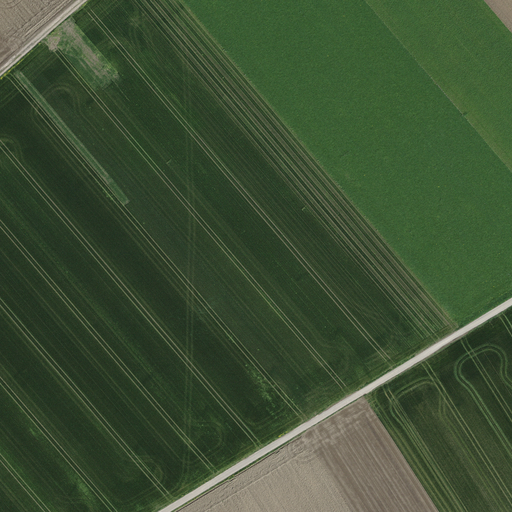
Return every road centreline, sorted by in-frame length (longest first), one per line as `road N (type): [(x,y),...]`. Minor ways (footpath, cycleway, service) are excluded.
road 1 (residential): [(511,303),(166,511)]
road 2 (track): [(0,81),(92,0)]
